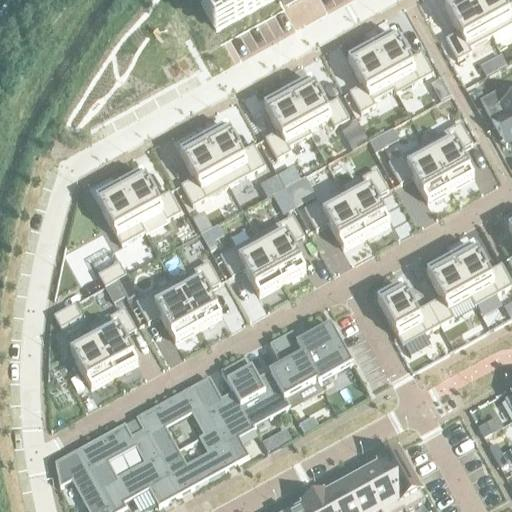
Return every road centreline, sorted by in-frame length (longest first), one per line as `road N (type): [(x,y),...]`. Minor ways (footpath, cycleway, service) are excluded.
road 1 (residential): [(32,451),(344,284)]
road 2 (residential): [(378,0),(74,170)]
road 3 (residential): [(32,451),(32,306),(74,170)]
road 4 (residential): [(229,511),(416,407)]
road 5 (residential): [(344,284),(511,192)]
road 6 (residential): [(416,407),(344,284)]
